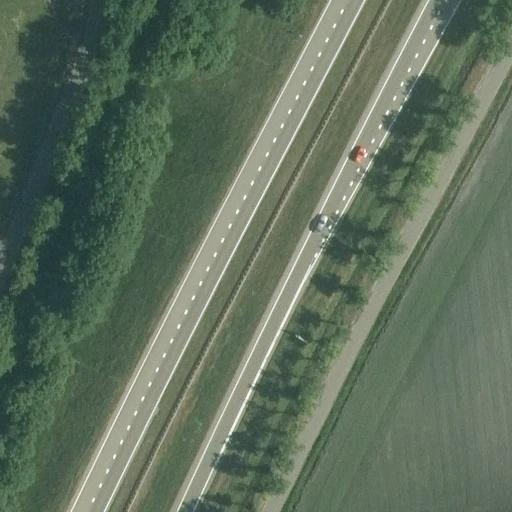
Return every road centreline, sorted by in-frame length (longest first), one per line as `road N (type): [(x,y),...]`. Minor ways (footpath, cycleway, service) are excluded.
road 1 (trunk): [(350,0),(88,511)]
road 2 (trunk): [(184,511),(438,0)]
road 3 (unclassified): [(270,511),(511,46)]
road 4 (unclassified): [(97,0),(91,40),(0,272)]
